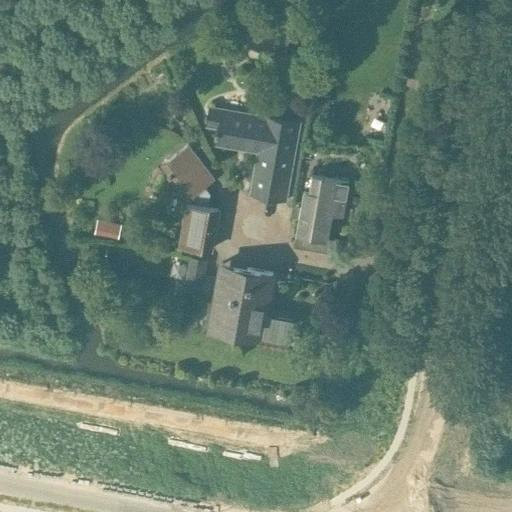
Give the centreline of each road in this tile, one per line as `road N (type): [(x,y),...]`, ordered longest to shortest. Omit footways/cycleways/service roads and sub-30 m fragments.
road 1 (tertiary): [(381,497),(409,467),(426,427),(504,0)]
road 2 (residential): [(246,224),(278,253),(354,266),(379,254),(427,0)]
road 3 (tertiary): [(194,511),(0,471)]
